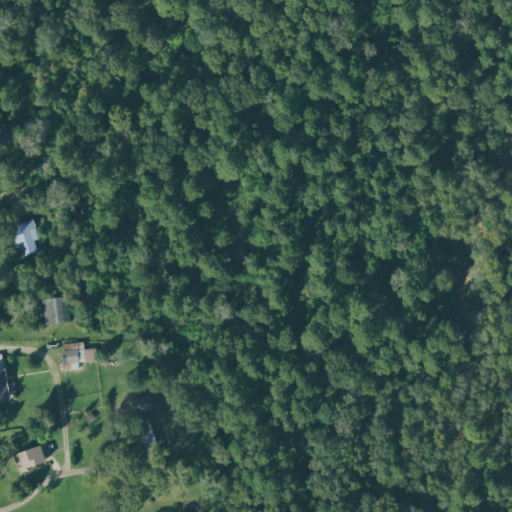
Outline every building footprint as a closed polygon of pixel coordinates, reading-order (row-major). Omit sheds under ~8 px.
[(44,250),(33,220),(13,227),(24,258),(44,250)] [(68,296),(43,300),(48,325),(73,320),(68,296)] [(95,363),(95,349),(84,349),(84,343),(63,344),(63,363),(95,363)] [(0,404),(10,402),(4,369),(0,369),(0,404)] [(136,415),(155,410),(150,395),(132,400),(136,415)] [(51,461),(45,444),(13,455),(20,473),(51,461)]
